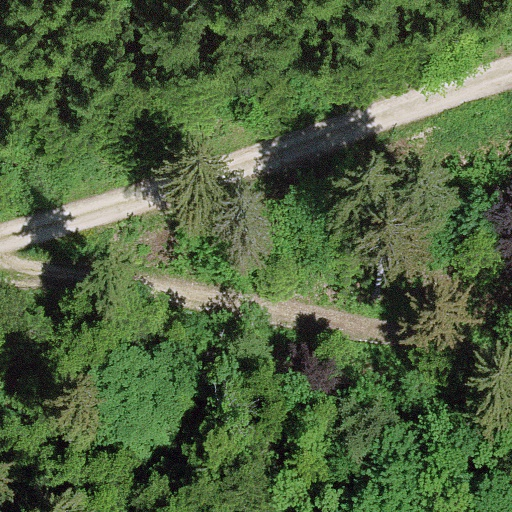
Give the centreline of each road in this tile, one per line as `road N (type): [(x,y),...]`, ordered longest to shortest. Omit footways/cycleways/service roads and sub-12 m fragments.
road 1 (track): [(511,82),(0,251)]
road 2 (track): [(0,283),(370,343),(511,389)]
